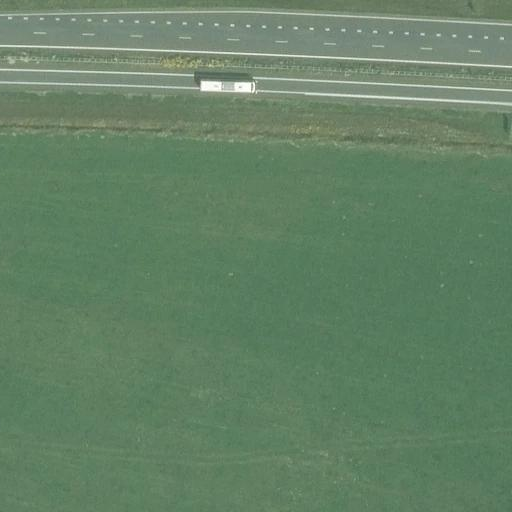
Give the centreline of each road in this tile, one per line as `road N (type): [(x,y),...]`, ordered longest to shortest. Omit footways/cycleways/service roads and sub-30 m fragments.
road 1 (trunk): [(0,80),(511,101)]
road 2 (trunk): [(511,53),(0,34)]
